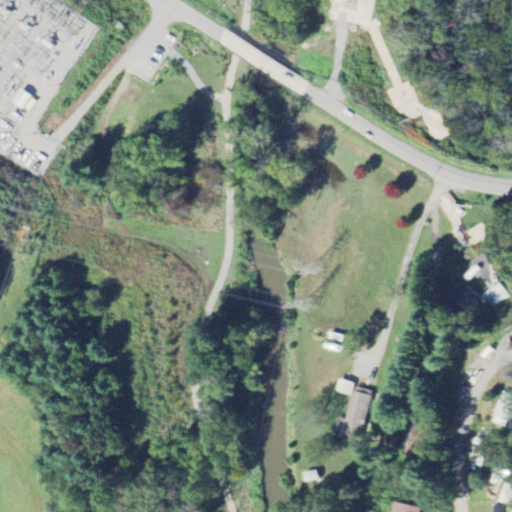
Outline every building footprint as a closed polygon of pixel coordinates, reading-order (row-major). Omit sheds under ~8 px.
[(15,104),(26,111),(35,98),(24,90),(15,104)] [(479,299),(486,310),(506,297),(499,286),(479,299)] [(481,300),(468,288),(463,293),(457,288),(447,299),(466,317),(481,300)] [(346,421),(339,419),(335,434),(362,441),(374,392),(341,384),(339,393),(352,396),(346,421)] [(495,421),(511,427),(511,395),(506,393),(495,421)] [(406,458),(425,461),(429,430),(411,427),(406,458)] [(489,481),(501,487),(511,467),(500,461),(489,481)] [(511,507),(511,505),(511,481),(507,481),(501,504),(511,507)]
